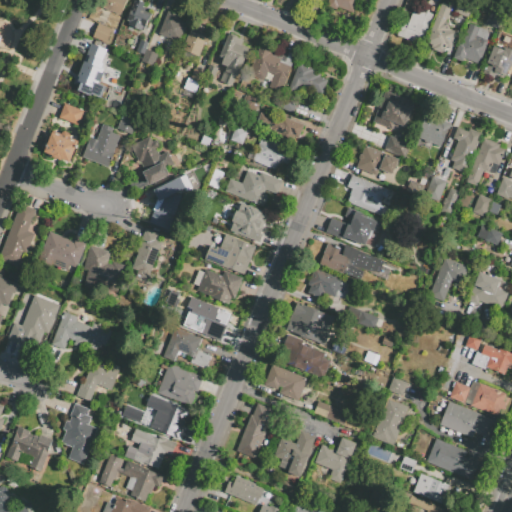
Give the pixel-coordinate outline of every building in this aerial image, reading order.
[(127,0),(120,16),(95,5),(97,0),(127,0)] [(142,27),(146,29),(151,15),(143,11),(145,8),(142,7),(143,3),(136,0),(133,0),(125,22),(129,23),(128,26),(141,31),(142,27)] [(330,0),(327,8),(338,12),(339,9),(354,15),(360,0),(330,0)] [(454,12),(459,0),(462,0),(473,4),(468,18),(454,12)] [(441,2),(452,6),(446,20),(449,30),(456,32),(451,48),(446,47),(443,55),(430,49),(431,46),(426,44),(441,2)] [(415,5),(423,8),(423,6),(428,7),(426,11),(433,13),(421,44),(397,34),(403,18),(409,21),(415,5)] [(168,11),(159,34),(179,42),(187,23),(180,20),(181,18),(179,17),(179,15),(168,11)] [(485,23),(490,11),(502,15),(497,28),(485,23)] [(204,43),(208,44),(213,31),(193,22),(181,50),(198,57),(204,43)] [(98,23),(95,29),(92,37),(105,42),(111,28),(98,23)] [(469,24),(462,42),(460,41),(453,58),(463,62),(464,59),(479,65),(488,40),(486,39),(488,35),(486,30),(469,24)] [(232,86),(249,46),(241,43),(243,39),(228,33),(218,57),(222,58),(219,64),(226,67),(224,72),(220,81),(232,86)] [(149,45),(147,52),(144,58),(137,55),(142,42),(146,44),(149,45)] [(91,43),(76,80),(81,82),(77,91),(90,96),(91,94),(101,98),(106,86),(98,83),(103,73),(100,72),(101,67),(99,66),(106,49),(91,43)] [(259,46),(247,74),(264,81),(267,72),(274,75),(269,88),(281,93),(296,55),(288,51),(286,56),(285,55),(282,54),(281,57),(269,53),(270,51),(259,46)] [(493,46),(486,64),(495,67),(493,72),(506,77),(509,69),(511,69),(511,66),(511,49),(507,47),(506,49),(504,48),(503,50),(493,46)] [(147,52),(150,53),(159,57),(154,69),(142,65),(144,58),(147,52)] [(299,63),(280,109),(293,115),(304,88),(322,95),(328,81),(319,77),(320,75),(312,72),(314,69),(299,63)] [(219,70),(214,84),(206,81),(211,67),(213,68),(219,70)] [(195,71),(190,81),(202,86),(207,76),(201,73),(195,71)] [(372,122),(385,91),(414,103),(404,127),(402,126),(400,131),(391,127),(390,129),(372,122)] [(64,103),(61,110),(58,118),(77,126),(83,111),(64,103)] [(256,124),(268,129),(266,135),(291,146),(294,138),(298,140),(306,120),(293,115),(291,121),(282,118),(281,122),(260,113),(256,124)] [(426,113),(416,138),(440,148),(450,123),(440,118),(438,122),(436,121),(437,118),(426,113)] [(122,115),(117,129),(125,132),(131,134),(136,120),(122,115)] [(87,140),(81,157),(107,167),(120,135),(111,132),(113,128),(102,124),(101,128),(100,128),(94,143),(87,140)] [(481,133),(465,174),(451,168),(453,161),(449,160),(457,140),(452,138),(457,127),(468,131),(469,128),(481,133)] [(60,135),(52,132),(44,151),(70,162),(78,142),(68,138),(69,137),(68,135),(67,133),(66,132),(64,132),(63,132),(61,133),(60,134),(60,135)] [(390,135),(384,149),(404,157),(410,143),(390,135)] [(130,146),(138,163),(141,162),(148,177),(151,184),(169,175),(166,170),(174,166),(168,152),(159,156),(155,150),(159,148),(155,140),(151,142),(149,137),(130,146)] [(246,158),(279,172),(283,164),(287,166),(294,151),(261,137),(255,151),(250,149),(246,158)] [(482,140),(466,183),(477,187),(483,172),(488,174),(491,164),(499,167),(505,151),(498,149),(499,146),(482,140)] [(365,145),(361,154),(360,153),(358,158),(360,159),(356,167),(376,176),(379,170),(391,175),(398,159),(389,155),(388,157),(384,155),(385,153),(365,145)] [(259,204),(261,204),(263,203),(265,202),(266,200),(266,198),(266,196),(264,195),(263,194),(264,190),(277,195),(283,181),(260,171),(258,175),(247,170),(242,183),(229,178),(225,190),(259,204)] [(351,175),(347,186),(352,188),(347,202),(382,216),(385,206),(380,204),(383,196),(387,198),(390,189),(351,175)] [(426,198),(434,178),(448,184),(440,203),(426,198)] [(511,181),(502,178),(496,195),(506,199),(507,197),(511,199),(511,181)] [(149,224),(168,231),(170,225),(172,226),(189,184),(184,182),(183,180),(155,191),(156,194),(159,199),(149,224)] [(459,192),(450,216),(441,212),(450,188),(459,192)] [(479,195),(492,200),(484,217),(472,212),(479,195)] [(234,232),(257,241),(268,214),(247,205),(239,225),(237,224),(234,232)] [(34,212),(18,206),(0,255),(0,261),(18,268),(19,265),(23,267),(25,261),(21,259),(22,255),(26,256),(28,249),(31,251),(34,243),(31,242),(33,235),(27,232),(34,212)] [(325,232),(331,218),(346,224),(349,218),(344,216),(347,207),(382,222),(378,233),(371,230),(364,248),(325,232)] [(490,228),(503,233),(498,245),(485,240),(490,228)] [(146,230),(144,234),(137,252),(139,253),(133,269),(138,271),(135,279),(151,286),(155,276),(150,274),(162,243),(159,241),(161,236),(146,230)] [(86,243),(73,276),(37,261),(49,231),(72,240),(73,238),(80,240),(86,243)] [(204,258),(244,274),(255,245),(225,233),(219,248),(215,246),(215,248),(209,246),(204,258)] [(363,270),(359,281),(318,265),(326,243),(340,249),(339,253),(341,254),(345,244),(384,261),(379,272),(363,270)] [(89,247),(83,270),(87,271),(84,287),(119,295),(126,266),(108,262),(110,252),(98,249),(89,247)] [(442,257),(467,267),(460,285),(451,281),(443,302),(427,296),(442,257)] [(307,293),(321,298),(323,292),(335,297),(341,281),(312,269),(304,287),(308,289),(307,293)] [(197,290),(204,270),(221,276),(223,271),(242,278),(233,300),(230,298),(227,304),(209,297),(210,295),(197,290)] [(509,291),(501,310),(470,297),(480,272),(500,280),(497,287),(509,291)] [(0,277),(17,284),(14,293),(12,293),(7,306),(1,303),(0,305),(0,277)] [(60,305),(48,334),(44,332),(39,344),(25,339),(23,345),(14,341),(7,338),(13,322),(22,325),(34,295),(60,305)] [(199,333),(203,322),(189,317),(196,299),(228,312),(217,340),(199,333)] [(297,303),(286,332),(324,346),(330,332),(326,331),(327,329),(330,330),(335,318),(297,303)] [(51,344),(65,312),(77,317),(76,320),(90,327),(92,323),(111,331),(105,346),(96,342),(92,350),(82,346),(81,348),(73,345),(75,340),(69,338),(64,350),(59,348),(51,344)] [(358,325),(363,314),(379,321),(375,332),(358,325)] [(190,363),(205,369),(210,357),(199,352),(200,349),(197,348),(201,339),(175,327),(162,357),(173,362),(178,351),(192,357),(190,363)] [(470,333),(482,337),(477,351),(465,346),(470,333)] [(329,361),(323,378),(285,364),(289,354),(286,352),(288,349),(283,347),(288,336),(303,342),(302,345),(325,354),(323,359),(329,361)] [(395,342),(392,350),(382,346),(385,338),(395,342)] [(484,345),(498,351),(499,349),(511,354),(511,365),(509,364),(504,375),(485,368),(489,358),(480,355),(484,345)] [(486,356),(474,352),(470,363),(482,368),(486,356)] [(368,353),(364,363),(377,368),(381,358),(368,353)] [(90,401),(97,384),(111,390),(121,367),(111,363),(110,367),(94,360),(82,389),(79,396),(90,401)] [(168,363),(156,393),(188,405),(194,391),(196,392),(203,377),(168,363)] [(271,365),(263,383),(275,388),(276,385),(282,387),(281,392),(298,399),(306,379),(271,365)] [(408,385),(403,398),(388,392),(394,379),(408,385)] [(472,380),(506,394),(503,401),(507,402),(504,410),(500,408),(497,416),(449,397),(455,382),(469,387),(472,380)] [(102,398),(98,408),(110,413),(113,403),(102,398)] [(371,437),(387,399),(408,407),(392,446),(371,437)] [(318,401),(313,414),(343,425),(347,414),(330,407),(330,406),(318,401)] [(153,429),(177,439),(188,410),(167,402),(159,422),(157,421),(153,429)] [(448,402),(439,425),(472,439),(474,433),(488,439),(495,420),(448,402)] [(236,450),(248,423),(249,423),(251,420),(249,419),(251,414),(253,415),(258,403),(274,410),(265,431),(266,432),(255,459),(236,450)] [(66,420),(62,429),(66,430),(61,443),(72,447),(67,458),(83,464),(97,428),(88,425),(91,416),(86,414),(88,408),(79,405),(77,410),(75,416),(72,415),(70,421),(66,420)] [(130,406),(126,417),(139,422),(143,412),(130,406)] [(18,426),(10,446),(8,445),(4,455),(16,460),(19,453),(33,458),(29,467),(40,472),(48,452),(52,453),(57,441),(46,436),(40,434),(39,436),(34,434),(34,436),(29,434),(30,431),(18,426)] [(131,459),(143,464),(143,463),(158,468),(164,453),(171,456),(176,442),(167,439),(168,438),(159,435),(158,437),(134,428),(129,441),(138,445),(137,449),(135,448),(131,459)] [(280,438),(273,457),(281,460),(278,467),(288,471),(287,473),(299,477),(315,437),(300,431),(295,444),(280,438)] [(321,445),(314,462),(331,469),(327,478),(339,483),(355,443),(341,438),(336,451),(321,445)] [(437,439),(427,462),(472,480),(479,462),(465,457),(467,452),(437,439)] [(403,456),(415,461),(411,473),(398,468),(403,456)] [(99,485),(111,457),(124,462),(122,467),(125,469),(128,462),(143,469),(143,470),(158,476),(159,475),(165,477),(160,489),(155,487),(153,495),(150,494),(146,504),(114,491),(118,481),(115,480),(111,489),(99,485)] [(421,474),(414,492),(442,504),(450,486),(421,474)] [(235,476),(256,484),(255,486),(264,489),(257,507),(221,493),(226,480),(232,483),(235,476)] [(0,511),(28,511),(25,505),(13,511),(10,504),(13,502),(5,484),(0,486),(0,511)] [(388,511),(395,497),(375,488),(365,511),(388,511)] [(148,511),(150,508),(112,491),(102,511),(148,511)] [(446,511),(412,498),(409,506),(423,511),(446,511)] [(291,511),(323,511),(324,511),(294,502),(291,511)] [(256,511),(276,511),(277,508),(259,503),(256,511)]
